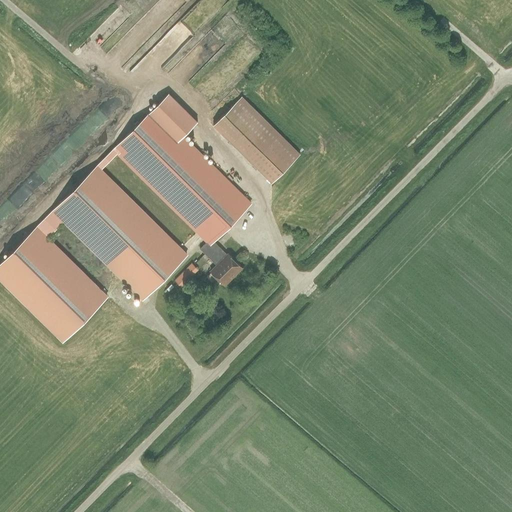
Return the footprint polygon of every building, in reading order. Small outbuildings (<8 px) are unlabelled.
[(163,69),(207,24),(202,20),(195,27),(186,18),(163,42),(167,45),(153,59),(163,69)] [(300,154),(242,96),(214,125),(272,182),(300,154)] [(183,138),(154,109),(115,149),(209,241),(200,249),(218,266),(212,272),(225,284),(241,267),(214,241),(250,204),(183,138)] [(188,256),(98,166),(52,213),(142,302),(188,256)] [(108,298),(37,228),(0,266),(0,281),(63,343),(108,298)] [(176,279),(184,287),(202,270),(195,262),(176,279)]
